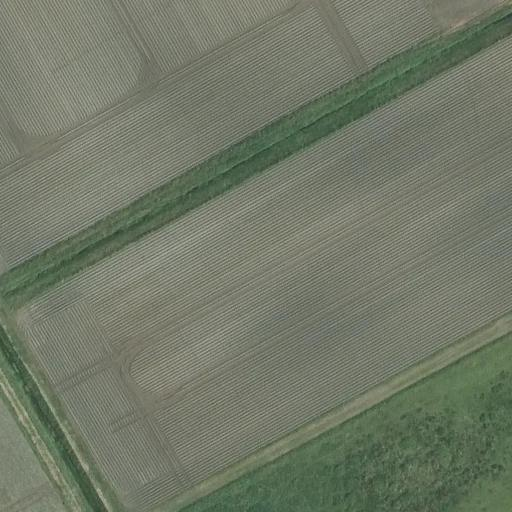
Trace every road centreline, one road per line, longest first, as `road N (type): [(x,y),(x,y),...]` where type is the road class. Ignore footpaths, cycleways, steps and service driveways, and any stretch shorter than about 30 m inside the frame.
road 1 (track): [(173,511),(511,327)]
road 2 (track): [(0,325),(108,511)]
